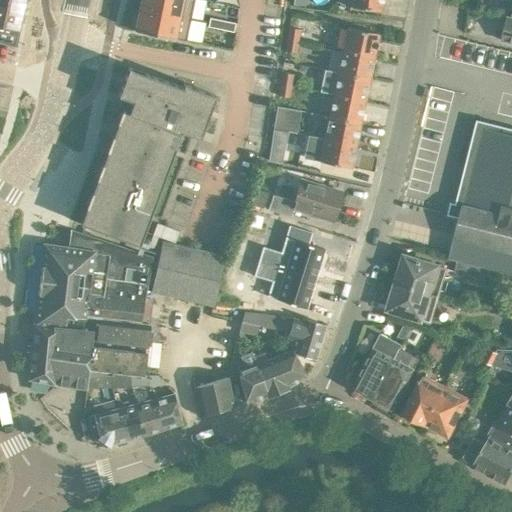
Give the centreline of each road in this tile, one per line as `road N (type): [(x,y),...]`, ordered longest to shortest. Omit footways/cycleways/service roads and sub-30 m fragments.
road 1 (residential): [(321,404),(378,226),(425,0)]
road 2 (secondary): [(39,471),(90,477),(321,404)]
road 3 (secondary): [(321,404),(349,412),(511,506)]
